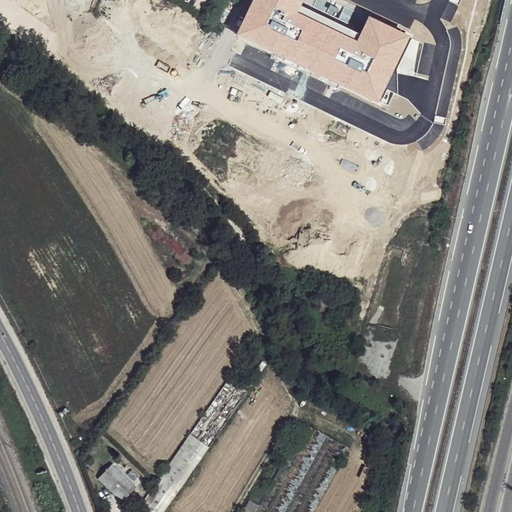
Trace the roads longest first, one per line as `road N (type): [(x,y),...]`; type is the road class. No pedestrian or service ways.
road 1 (motorway): [(443,511),(511,216)]
road 2 (motorway): [(476,234),(413,511)]
road 3 (secondary): [(0,336),(79,511)]
road 4 (motorway): [(511,47),(476,234)]
road 5 (motorway): [(511,83),(476,234)]
